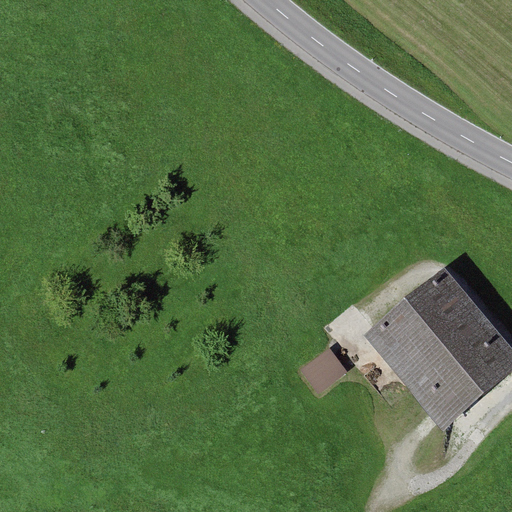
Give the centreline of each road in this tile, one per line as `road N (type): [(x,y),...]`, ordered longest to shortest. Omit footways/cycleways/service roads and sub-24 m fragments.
road 1 (tertiary): [(264,0),(376,85),(511,163)]
road 2 (track): [(381,511),(458,462),(511,402)]
